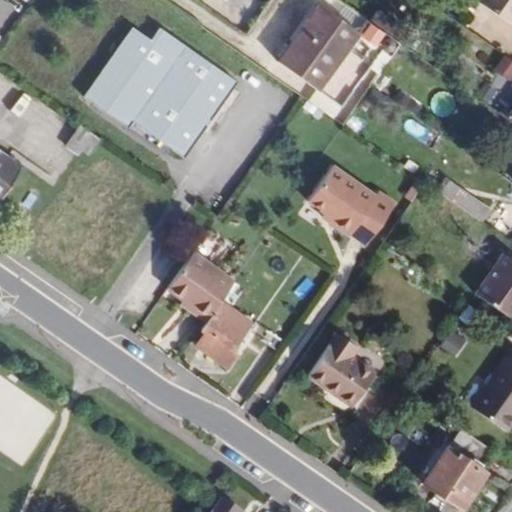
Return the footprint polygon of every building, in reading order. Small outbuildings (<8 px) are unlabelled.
[(511,0),(481,0),(479,3),(511,25),(511,22),(511,0)] [(341,107),(381,51),(391,57),(400,43),(366,20),(356,32),(318,5),(277,62),(341,107)] [(145,36),(128,24),(80,94),(125,125),(129,118),(182,155),(235,78),(155,22),(145,36)] [(511,60),(498,53),(490,70),(510,80),(511,74),(511,60)] [(511,121),(511,111),(510,114),(503,109),(500,113),(511,121)] [(80,125),(66,146),(78,154),(81,150),(88,155),(100,139),(80,125)] [(0,198),(22,169),(0,153),(0,198)] [(325,214),(333,219),(331,223),(348,235),(350,234),(365,245),(395,204),(378,192),(375,196),(332,166),(307,201),(325,214)] [(489,210),(445,180),(437,191),(481,221),(489,210)] [(333,219),(325,214),(323,217),(331,223),(333,219)] [(511,320),(511,319),(511,259),(503,253),(475,293),(511,320)] [(207,321),(220,302),(234,283),(193,254),(168,289),(184,300),(193,306),(190,310),(207,321)] [(193,306),(184,300),(182,304),(190,310),(193,306)] [(220,302),(207,321),(200,330),(205,334),(196,346),(226,367),(235,354),(230,351),(250,323),(220,302)] [(445,329),(436,347),(452,355),(461,338),(445,329)] [(373,374),(351,358),(356,350),(335,335),(307,376),(351,406),(373,374)] [(511,350),(471,407),(501,429),(511,413),(511,350)] [(0,445),(23,460),(55,413),(0,376),(0,445)] [(511,422),(511,413),(501,429),(505,432),(511,422)] [(461,428),(423,483),(459,508),(483,472),(480,470),(493,451),(461,428)]
